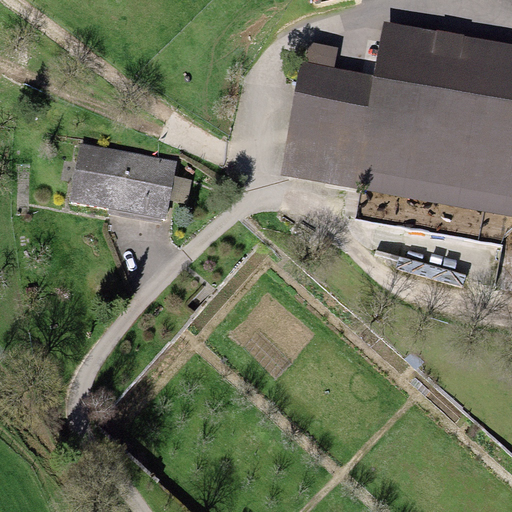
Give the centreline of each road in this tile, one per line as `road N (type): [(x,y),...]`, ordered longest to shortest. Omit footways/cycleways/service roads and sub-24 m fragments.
road 1 (track): [(138,511),(92,452),(78,419),(91,362),(136,306),(236,211),(276,197)]
road 2 (track): [(511,34),(387,14),(289,45),(266,170),(252,201)]
road 3 (track): [(266,170),(224,157),(14,0)]
road 4 (track): [(511,307),(415,291),(276,197)]
road 5 (track): [(224,157),(0,65)]
road 6 (track): [(303,511),(417,395)]
road 7 (track): [(327,227),(484,259)]
